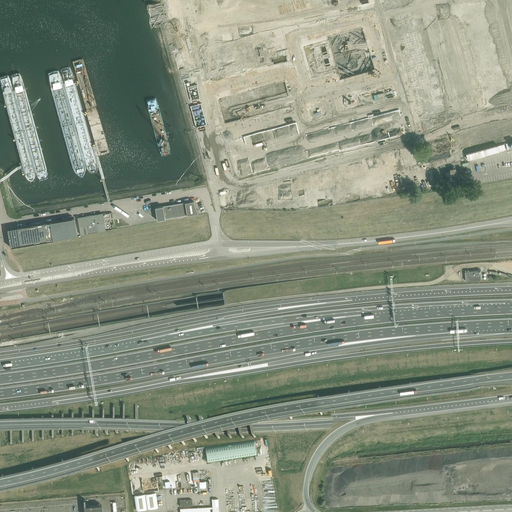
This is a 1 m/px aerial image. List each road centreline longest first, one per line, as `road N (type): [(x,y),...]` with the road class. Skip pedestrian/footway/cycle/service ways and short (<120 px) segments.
road 1 (motorway): [(0,480),(248,413),(511,375)]
road 2 (motorway): [(0,394),(285,346),(453,329)]
road 3 (motorway): [(0,423),(393,413)]
road 4 (motorway): [(379,315),(0,379)]
road 5 (motorway): [(353,300),(0,353)]
road 6 (motorway): [(184,378),(511,340)]
road 7 (motorway): [(184,378),(453,329)]
road 8 (unclassified): [(218,243),(200,192),(0,226)]
road 9 (motorway): [(379,315),(251,324),(137,345)]
road 10 (unclassified): [(278,248),(511,221)]
road 11 (motorway): [(353,300),(212,323),(137,345)]
road 12 (unclassified): [(0,290),(218,256)]
road 13 (unclassified): [(218,243),(7,281)]
road 14 (unknown): [(204,111),(393,59)]
road 15 (motorway): [(0,408),(184,378)]
road 16 (motorway): [(511,290),(353,300)]
road 17 (motorway): [(309,511),(307,475),(317,450),(343,427),(393,413)]
road 18 (unknown): [(330,27),(192,64)]
road 19 (motorway): [(137,345),(0,367)]
road 20 (motorway): [(511,309),(379,315)]
